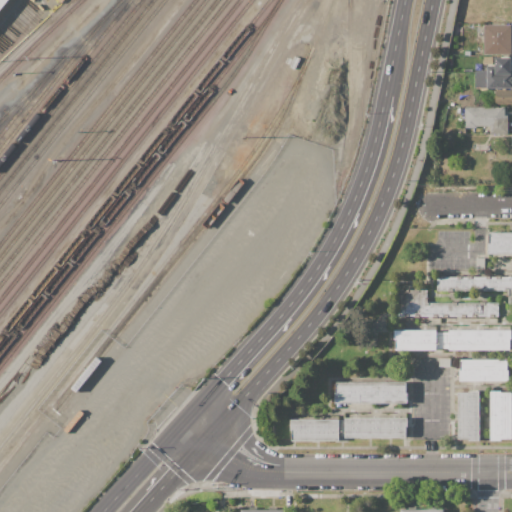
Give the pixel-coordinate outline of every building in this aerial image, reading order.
[(0,0),(8,0),(0,10),(0,0)] [(483,25),(511,25),(511,55),(484,55),(483,25)] [(493,66),(511,67),(511,57),(494,56),(493,66)] [(494,72),(511,72),(511,88),(486,88),(486,87),(477,87),(477,79),(486,79),(486,75),(494,75),(494,72)] [(490,90),(511,90),(511,104),(495,104),(495,97),(490,97),(490,90)] [(464,107),(504,106),(504,116),(508,115),(508,133),(490,134),(490,126),(476,126),(476,128),(465,128),(464,107)] [(489,232),(511,232),(511,254),(488,254),(487,243),(489,243),(489,232)] [(476,258),(484,258),(484,269),(476,269),(476,258)] [(436,276),(511,276),(511,305),(507,305),(507,291),(436,292),(436,276)] [(397,290),(427,289),(427,302),(498,302),(498,317),(398,318),(397,290)] [(393,330),(436,330),(436,332),(448,332),(448,330),(511,329),(511,339),(510,339),(510,350),(448,351),(448,348),(436,348),(436,351),(395,351),(395,340),(394,340),(393,330)] [(439,358),(451,357),(451,366),(439,367),(439,358)] [(460,359),(507,359),(507,370),(509,370),(509,381),(459,381),(459,370),(461,370),(460,359)] [(336,382),(405,381),(405,393),(407,393),(407,403),(334,404),(334,393),(336,393),(336,382)] [(458,393),(469,393),(469,391),(479,391),(480,441),(468,441),(468,438),(458,438),(458,393)] [(490,391),(501,391),(501,392),(511,392),(511,438),(501,438),(501,441),(491,441),(490,391)] [(344,418),(407,417),(407,427),(405,427),(405,436),(345,437),(344,418)] [(292,440),(292,430),(290,430),(290,420),(339,419),(339,440),(292,440)]
